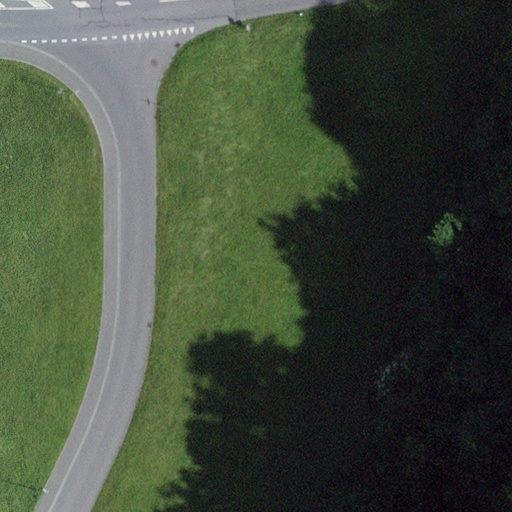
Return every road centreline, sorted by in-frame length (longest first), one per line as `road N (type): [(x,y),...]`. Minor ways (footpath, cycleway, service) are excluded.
road 1 (residential): [(72,511),(111,411),(131,313),(123,4)]
road 2 (tertiary): [(0,2),(123,4)]
